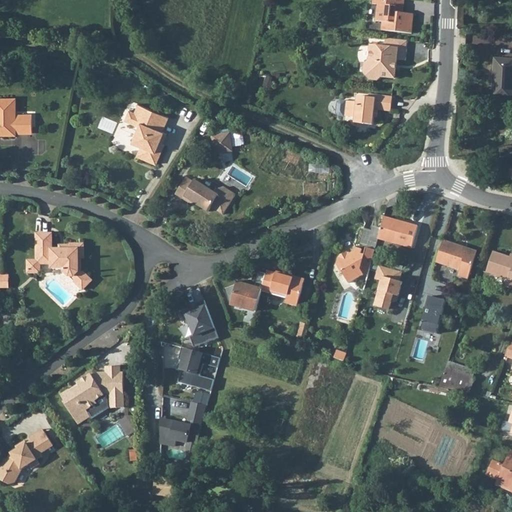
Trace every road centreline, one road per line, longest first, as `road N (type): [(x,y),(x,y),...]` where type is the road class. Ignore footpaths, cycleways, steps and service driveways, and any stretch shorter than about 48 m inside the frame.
road 1 (track): [(126,0),(136,41),(179,80),(348,161)]
road 2 (residential): [(183,511),(187,476),(152,464),(154,304),(185,264)]
road 3 (residential): [(185,264),(218,261),(439,166)]
road 4 (residential): [(0,406),(124,312),(155,249)]
road 5 (residential): [(155,249),(117,217),(52,193),(0,187)]
road 6 (residential): [(439,166),(449,0)]
